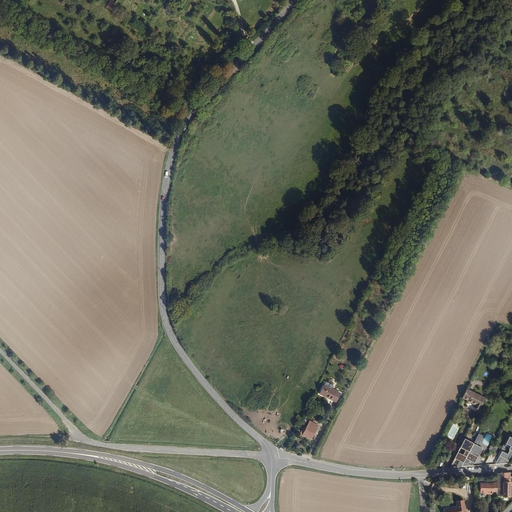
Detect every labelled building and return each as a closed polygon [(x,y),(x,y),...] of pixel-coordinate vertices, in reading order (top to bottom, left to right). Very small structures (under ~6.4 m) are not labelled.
[(110,0),(107,7),(113,10),(116,3),(110,0)] [(105,18),(109,12),(103,8),(100,15),(105,18)] [(322,385),(318,394),(325,397),(325,396),(335,401),(339,393),(322,385)] [(472,394),(466,391),(462,400),(468,402),(472,394)] [(472,394),(468,402),(474,406),(473,408),(478,411),(484,400),(472,394)] [(308,422),(301,436),(310,440),(317,426),(308,422)] [(473,441),(478,443),(482,435),(477,433),(473,441)] [(511,438),(510,438),(505,446),(510,449),(509,451),(510,451),(508,455),(502,452),(496,465),(508,465),(511,455),(511,438)] [(473,445),(465,441),(462,449),(465,451),(465,452),(462,456),(457,454),(454,459),(463,464),(465,460),(474,465),(482,450),(473,445)] [(498,480),(497,497),(508,498),(511,497),(511,490),(509,490),(509,480),(510,474),(498,475),(498,480)] [(492,492),(492,482),(485,483),(479,483),(479,491),(484,491),(484,493),(492,493),(492,492)] [(443,508),(443,511),(464,511),(463,500),(456,501),(456,507),(443,508)]
